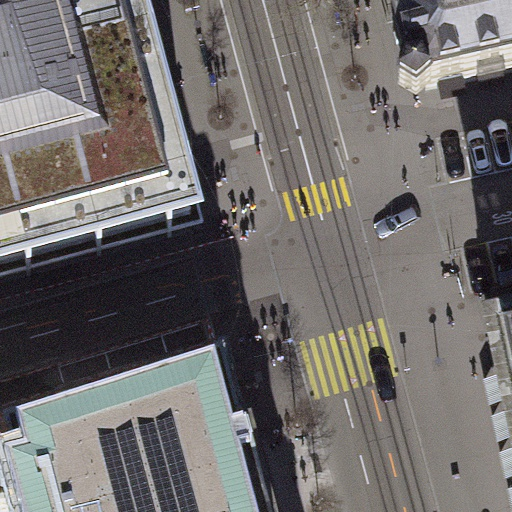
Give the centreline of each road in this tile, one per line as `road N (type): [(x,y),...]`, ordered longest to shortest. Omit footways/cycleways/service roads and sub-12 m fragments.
road 1 (residential): [(0,347),(331,249)]
road 2 (residential): [(405,511),(331,249)]
road 3 (residential): [(331,249),(262,0)]
road 4 (residential): [(331,249),(511,204)]
